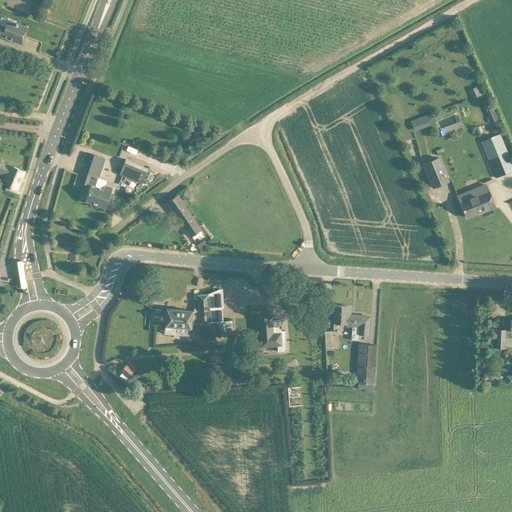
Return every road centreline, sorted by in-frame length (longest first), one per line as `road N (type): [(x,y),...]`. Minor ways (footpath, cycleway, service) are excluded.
road 1 (unclassified): [(307,268),(305,225),(257,126),(111,232)]
road 2 (primary): [(24,248),(33,197),(109,0)]
road 3 (track): [(257,126),(473,0)]
road 4 (unclassified): [(307,268),(511,282)]
road 5 (unclassified): [(146,255),(307,268)]
road 6 (primary): [(191,511),(110,418)]
